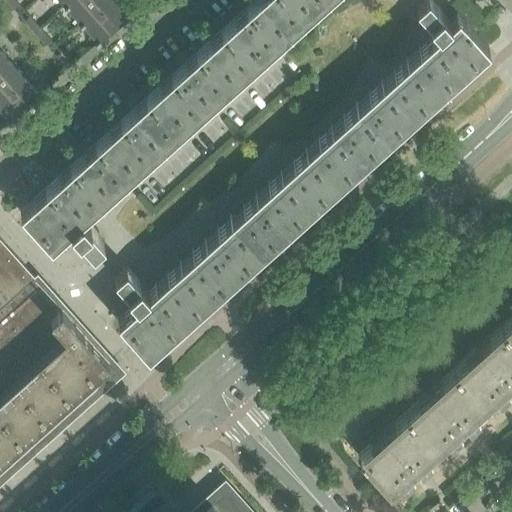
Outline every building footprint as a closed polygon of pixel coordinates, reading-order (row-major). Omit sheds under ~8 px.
[(252,0),(20,209),(51,244),(70,226),(93,251),(104,241),(82,216),(322,0),(252,0)] [(80,22),(103,0),(69,0),(64,5),(65,6),(67,4),(81,19),(79,21),(80,22)] [(100,37),(127,13),(120,5),(115,0),(103,0),(80,22),(81,23),(83,21),(97,37),(95,38),(97,41),(101,37),(100,37)] [(148,352),(363,159),(489,46),(458,12),(450,19),(432,0),(420,0),(416,4),(439,30),(148,290),(125,265),(114,275),(136,300),(117,318),(148,352)] [(40,27),(29,15),(24,19),(35,31),(40,27)] [(50,38),(40,27),(35,31),(45,43),(50,38)] [(71,62),(61,50),(56,54),(66,66),(71,62)] [(0,93),(23,73),(17,67),(7,56),(0,62),(0,93)] [(13,116),(39,92),(33,84),(23,73),(0,93),(0,106),(8,116),(7,117),(9,119),(13,116)] [(0,468),(115,365),(0,237),(0,468)] [(511,334),(511,314),(502,323),(511,334)] [(485,402),(511,377),(511,334),(502,323),(454,367),(485,402)] [(437,444),(485,402),(454,367),(406,409),(437,444)] [(389,488),(437,444),(406,409),(358,453),(389,488)] [(243,511),(224,490),(203,509),(199,511),(243,511)]
